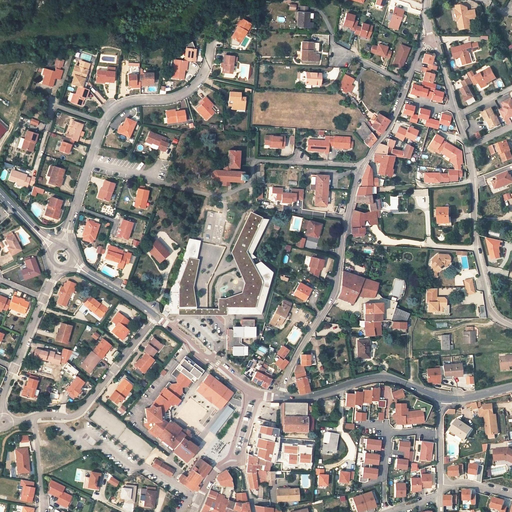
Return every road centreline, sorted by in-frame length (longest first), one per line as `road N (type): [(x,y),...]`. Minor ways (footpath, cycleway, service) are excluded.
road 1 (unclassified): [(432,40),(470,163),(488,309),(511,326)]
road 2 (unclassified): [(279,397),(334,292),(362,166)]
road 3 (residential): [(212,37),(209,60),(188,90),(112,109),(88,164)]
road 4 (tertiary): [(279,397),(381,377),(441,399)]
road 5 (residential): [(155,316),(81,411),(34,416)]
road 6 (residential): [(439,433),(388,432),(386,511)]
road 7 (residential): [(250,183),(257,160),(362,166)]
